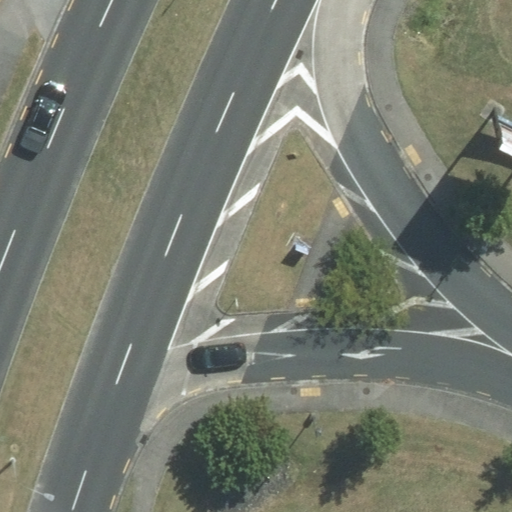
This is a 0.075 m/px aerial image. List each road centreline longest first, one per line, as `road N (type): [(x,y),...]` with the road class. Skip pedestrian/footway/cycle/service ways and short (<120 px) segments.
road 1 (secondary): [(282,0),(172,240),(78,511)]
road 2 (secondary): [(0,280),(112,0)]
